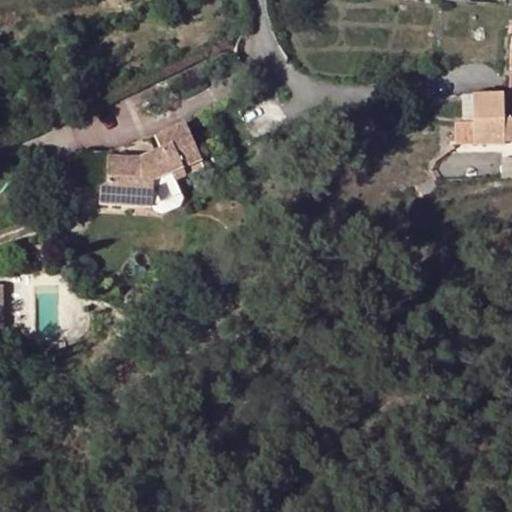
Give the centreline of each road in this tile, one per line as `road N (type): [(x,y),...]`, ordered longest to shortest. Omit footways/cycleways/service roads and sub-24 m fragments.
road 1 (residential): [(256,0),(258,47),(308,95),(457,82)]
road 2 (unknown): [(93,152),(208,110),(240,89),(259,64),(258,47)]
